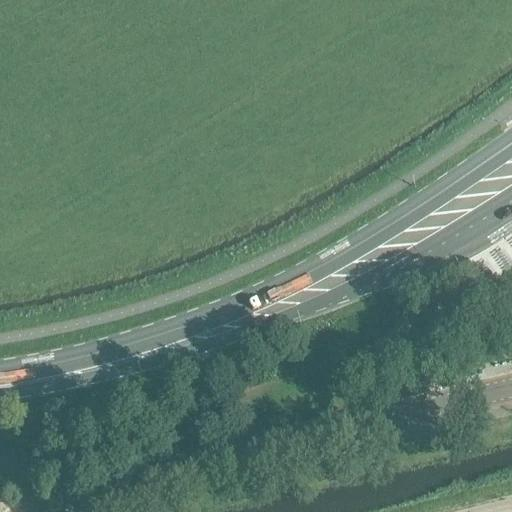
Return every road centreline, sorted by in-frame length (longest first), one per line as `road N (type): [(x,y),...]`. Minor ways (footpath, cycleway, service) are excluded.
road 1 (secondary): [(511,142),(274,290),(128,345),(0,376)]
road 2 (secondary): [(0,388),(169,357),(245,332),(421,264),(511,208)]
road 3 (unclassified): [(88,511),(163,475),(511,388)]
